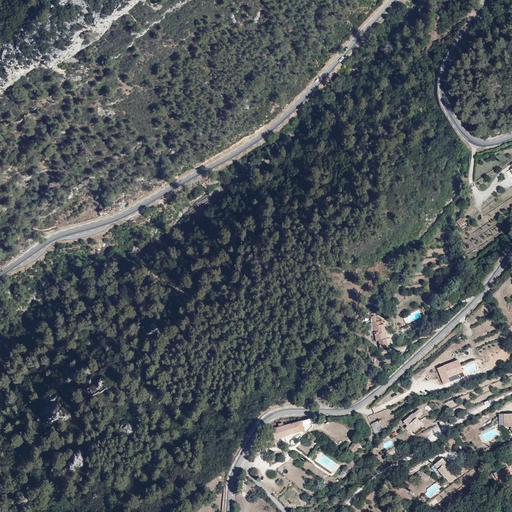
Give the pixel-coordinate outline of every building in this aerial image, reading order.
[(458,226),(465,223),(462,217),(456,220),(458,226)] [(403,316),(407,324),(421,316),(418,309),(403,316)] [(376,329),(375,337),(380,337),(381,345),(382,346),(391,346),(390,336),(387,336),(385,318),(379,318),(379,329),(376,329)] [(464,371),(459,358),(437,366),(444,384),(451,381),(449,376),(464,371)] [(412,424),(415,428),(419,431),(427,423),(421,417),(425,412),(420,407),(416,412),(415,411),(407,420),(412,424)] [(306,429),(305,417),(283,424),(282,422),(277,423),(277,425),(270,428),(273,438),(302,429),(303,432),(306,429)] [(361,439),(355,435),(350,443),(355,447),(361,439)] [(383,446),(387,449),(393,444),(390,440),(383,446)] [(453,464),(446,455),(438,461),(446,473),(447,473),(451,478),(457,473),(451,465),(453,464)] [(470,464),(466,459),(458,465),(462,470),(470,464)] [(496,479),(511,474),(509,468),(494,473),(496,479)]
